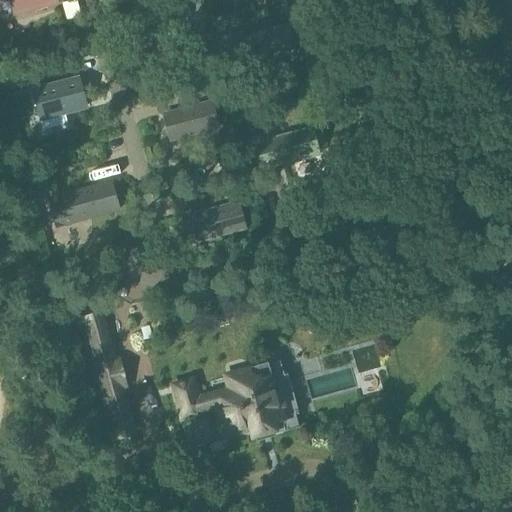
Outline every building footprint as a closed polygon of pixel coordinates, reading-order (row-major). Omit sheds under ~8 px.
[(56,0),(9,0),(14,16),(58,4),(56,0)] [(184,0),(178,0),(137,10),(143,36),(191,24),(184,0)] [(239,34),(218,40),(222,55),(230,53),(235,71),(292,54),(284,27),(240,39),(239,34)] [(78,81),(34,93),(41,120),(42,120),(45,131),(68,125),(65,114),(86,108),(78,81)] [(212,103),(165,116),(171,142),(219,129),(212,103)] [(267,137),(246,142),(250,156),(257,154),(262,171),(320,156),(312,130),(268,142),(267,137)] [(111,184),(49,201),(56,229),(118,212),(111,184)] [(335,184),(307,191),(312,207),(339,200),(335,184)] [(238,204),(190,217),(197,243),(245,231),(238,204)] [(130,437),(118,391),(128,389),(120,359),(110,362),(98,317),(74,324),(106,443),(130,437)] [(226,390),(212,394),(200,397),(195,377),(167,385),(178,422),(217,411),(225,440),(249,433),(251,441),(281,432),(279,425),(290,422),(275,370),(255,375),(253,368),(222,376),(226,390)]
